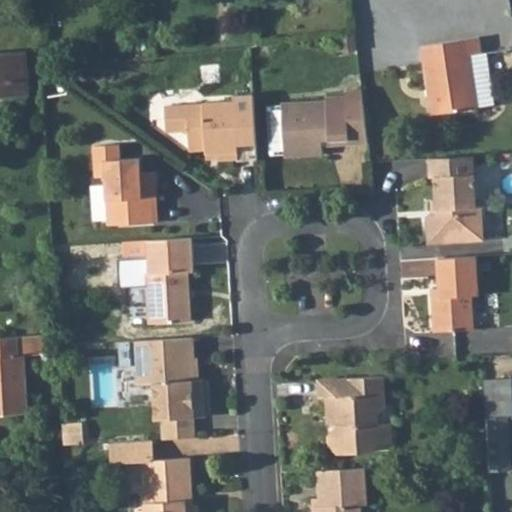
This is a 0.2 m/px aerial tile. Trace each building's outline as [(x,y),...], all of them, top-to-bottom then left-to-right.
[(476,36),(419,44),(429,114),(473,107),(466,54),(478,52),(476,36)] [(22,55),(0,56),(0,100),(25,99),(22,55)] [(279,109),(265,110),(270,158),(284,157),(284,159),(321,155),(320,142),(326,142),(327,147),(347,145),(347,138),(366,137),(360,89),(342,90),(343,95),(322,97),(322,102),(279,106),(279,109)] [(237,161),(256,160),(254,136),(252,96),(231,97),(231,101),(201,103),(201,106),(162,108),(164,134),(186,133),(187,153),(204,152),(204,155),(215,154),(215,162),(237,160),(237,161)] [(151,224),(149,198),(155,197),(153,174),(139,175),(138,160),(118,161),(117,147),(92,147),(94,178),(103,177),(108,227),(151,224)] [(471,153),(428,156),(430,159),(431,175),(436,175),(438,212),(428,213),(430,239),(483,236),(481,202),(473,202),(471,153)] [(204,155),(204,162),(215,162),(215,154),(204,155)] [(155,197),(149,198),(151,224),(158,224),(155,197)] [(191,239),(146,242),(148,275),(145,275),(149,326),(191,324),(188,272),(193,272),(191,239)] [(474,252),(435,254),(438,294),(431,294),(433,328),(472,325),(470,292),(477,291),(474,252)] [(0,413),(26,412),(23,354),(43,353),(42,333),(0,335),(0,413)] [(193,340),(136,344),(139,387),(153,386),(156,422),(162,422),(195,420),(204,419),(201,381),(196,382),(193,340)] [(378,446),(377,425),(377,418),(384,410),(382,378),(317,382),(318,399),(325,398),(326,420),(334,420),(334,427),(329,434),(330,448),(339,456),(373,454),(379,446),(378,446)] [(195,420),(162,422),(163,442),(196,441),(195,420)] [(511,444),(510,422),(488,423),(492,474),(511,472),(511,444)] [(391,425),(377,425),(378,446),(379,446),(391,445),(391,425)] [(84,427),(62,428),(63,442),(85,441),(84,427)] [(152,443),(111,445),(112,466),(142,465),(145,511),(196,511),(196,508),(184,508),(183,492),(191,492),(190,463),(154,464),(152,443)] [(366,470),(317,473),(319,510),(313,511),(312,511),(361,511),(361,508),(368,508),(366,470)]
